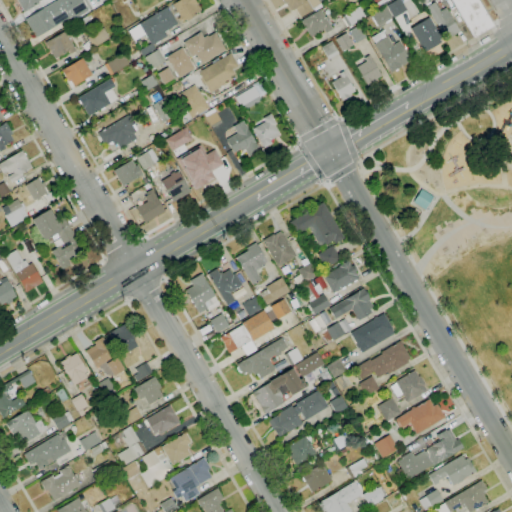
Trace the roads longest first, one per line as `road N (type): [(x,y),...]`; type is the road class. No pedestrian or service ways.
road 1 (residential): [(278,511),(0,39)]
road 2 (tertiary): [(511,456),(332,152)]
road 3 (secondary): [(256,197),(0,349)]
road 4 (secondary): [(332,152),(242,0)]
